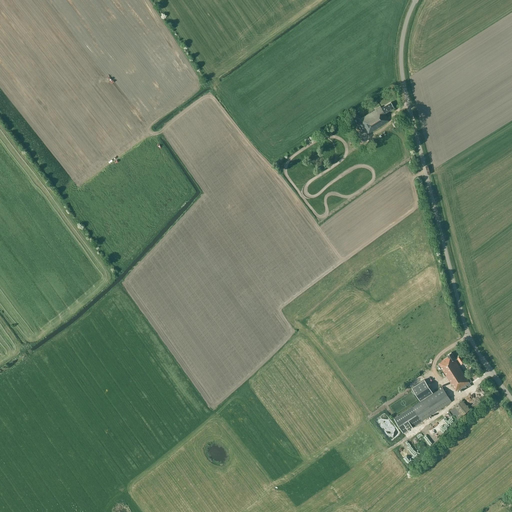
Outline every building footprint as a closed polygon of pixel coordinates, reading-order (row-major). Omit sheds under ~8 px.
[(384,113),(394,107),(391,102),(381,108),(380,107),(359,119),(367,134),(388,121),(386,118),(387,117),(384,113)] [(489,340),(484,343),(492,357),(496,355),(490,344),(491,343),(489,340)] [(458,359),(461,364),(465,362),(460,355),(459,356),(459,355),(457,356),(458,357),(455,358),(451,352),(447,355),(448,356),(442,361),(438,364),(456,390),(460,387),(463,391),(467,388),(467,387),(470,385),(470,386),(471,386),(469,382),(455,361),(458,359)] [(471,382),(476,386),(484,379),(480,374),(471,382)] [(433,392),(425,379),(412,387),(420,400),(433,392)] [(452,401),(443,387),(394,419),(403,433),(452,401)] [(495,397),(489,403),(492,407),(498,401),(495,397)] [(462,416),(470,409),(462,400),(449,410),(457,419),(462,416)] [(395,457),(391,460),(398,469),(402,466),(395,457)]
